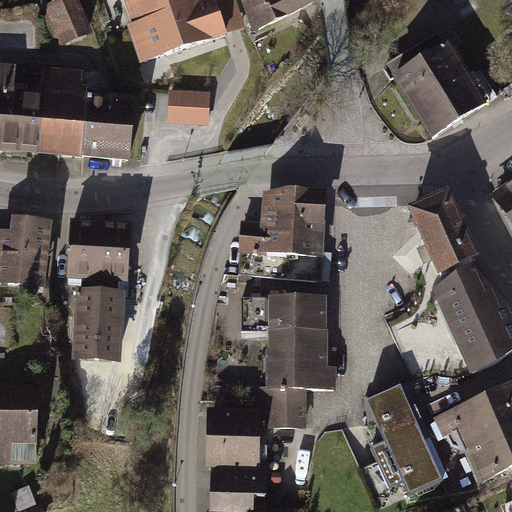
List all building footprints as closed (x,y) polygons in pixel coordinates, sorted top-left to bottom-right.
[(90,34),(75,0),(69,0),(50,8),(66,45),(90,34)] [(207,0),(129,0),(139,26),(133,28),(144,62),(246,28),(236,0),(219,0),(209,3),(207,0)] [(246,2),(256,30),(318,1),(316,0),(247,0),(248,1),(246,2)] [(439,34),(386,68),(433,140),(492,102),(475,76),(468,80),(439,34)] [(17,69),(0,67),(0,151),(86,159),(90,98),(82,98),(84,75),(45,72),(44,90),(16,88),(17,69)] [(209,96),(173,94),(172,123),(207,125),(209,96)] [(137,102),(90,98),(86,159),(132,162),(137,102)] [(511,187),(495,200),(509,220),(511,217),(511,187)] [(289,193),(266,198),(264,227),(243,225),(240,276),(321,283),(325,196),(289,193)] [(450,283),(437,294),(473,375),(500,365),(511,355),(511,316),(511,314),(472,271),(456,279),(453,272),(478,260),(447,196),(409,213),(439,278),(446,275),(450,283)] [(54,226),(17,222),(15,237),(3,236),(0,267),(0,281),(43,286),(46,288),(54,226)] [(133,228),(76,225),(72,284),(83,285),(78,359),(122,362),(124,322),(126,296),(119,296),(120,282),(129,283),(133,228)] [(0,281),(0,267),(3,236),(0,235),(0,290),(42,295),(43,286),(0,281)] [(324,303),(244,303),(244,332),(271,332),(271,393),(261,393),(261,429),(303,429),(303,391),(333,391),(333,371),(324,371),(324,303)] [(511,387),(439,420),(455,457),(471,463),(481,483),(511,469),(511,387)] [(35,392),(0,390),(0,461),(33,463),(35,392)] [(442,484),(399,390),(367,405),(384,443),(372,449),(391,490),(403,485),(409,498),(442,484)] [(249,414),(211,413),(209,470),(212,469),(211,511),(260,511),(261,445),(256,445),(256,434),(250,434),(249,414)] [(28,490),(16,494),(22,511),(43,511),(42,508),(35,510),(28,490)]
